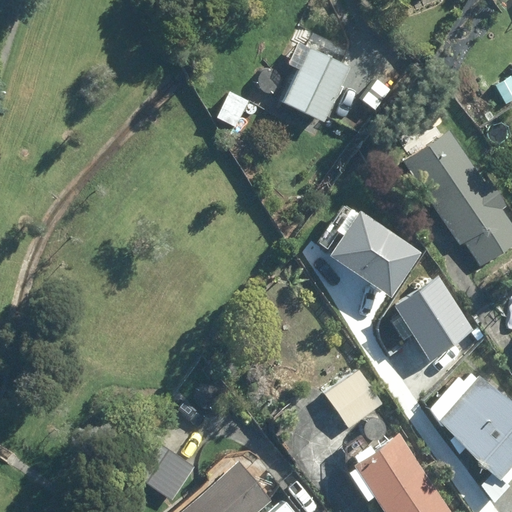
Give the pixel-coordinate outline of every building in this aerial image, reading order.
[(500,20),(486,28),(494,40),(508,32),(500,20)] [(295,70),(280,102),(321,122),(348,67),(281,35),(270,58),(295,70)] [(389,76),(361,43),(343,80),(326,115),(362,133),(389,76)] [(230,91),(216,114),(233,125),(247,101),(230,91)] [(447,132),(402,164),(459,245),(463,242),(481,268),(511,246),(511,224),(502,210),(507,206),(488,180),(483,184),(447,132)] [(368,216),(342,257),(389,287),(415,247),(368,216)] [(357,369),(323,392),(348,428),(382,404),(357,369)] [(492,474),(481,487),(494,503),(508,486),(506,483),(511,475),(511,407),(476,376),(474,379),(468,373),(461,381),(455,376),(427,409),(435,421),(452,436),(447,441),(457,455),(462,448),(492,474)] [(350,466),(352,470),(345,475),(364,503),(372,497),(381,511),(449,511),(397,436),(372,453),(367,446),(352,456),(356,462),(350,466)] [(135,477),(170,501),(192,467),(157,443),(135,477)] [(233,463),(179,511),(255,511),(268,501),(233,463)]
